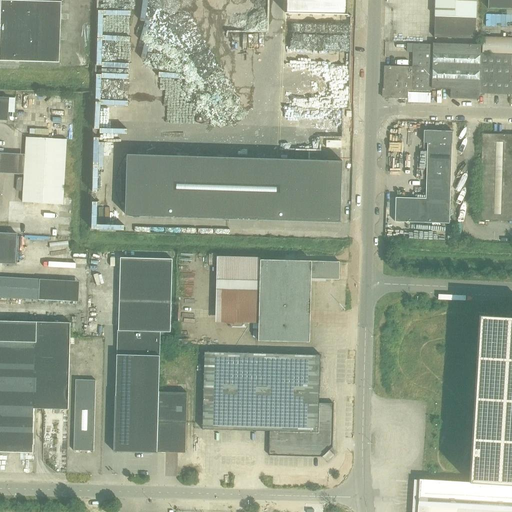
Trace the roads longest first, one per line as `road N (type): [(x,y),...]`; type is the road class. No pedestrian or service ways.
road 1 (unclassified): [(0,488),(362,496)]
road 2 (unclassified): [(362,496),(367,283)]
road 3 (unclassified): [(367,283),(370,110)]
road 4 (unclassified): [(511,289),(367,283)]
road 5 (unclassified): [(511,115),(370,110)]
